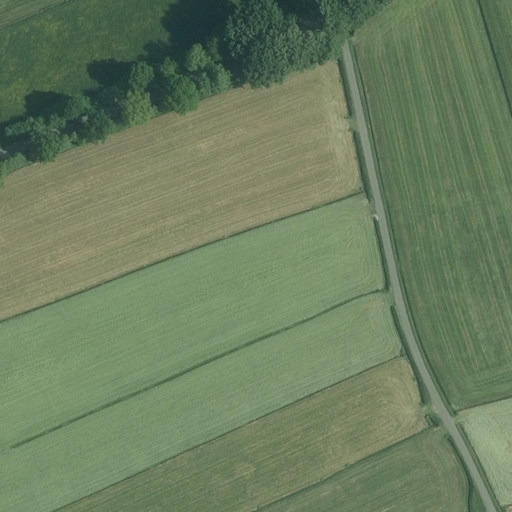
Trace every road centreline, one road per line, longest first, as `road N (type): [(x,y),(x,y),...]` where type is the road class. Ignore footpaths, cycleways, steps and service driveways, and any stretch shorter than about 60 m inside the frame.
road 1 (unclassified): [(490,511),(395,306),(335,2)]
road 2 (unclassified): [(0,150),(228,67),(335,2)]
